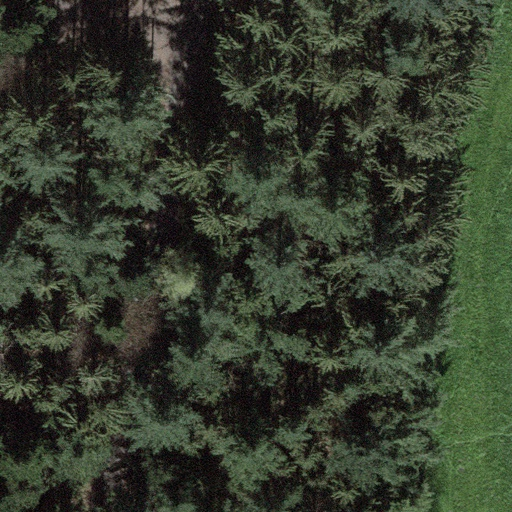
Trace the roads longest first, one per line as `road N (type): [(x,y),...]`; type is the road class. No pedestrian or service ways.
road 1 (unclassified): [(111,511),(146,368),(169,221),(187,0)]
road 2 (unclassified): [(0,74),(101,0)]
